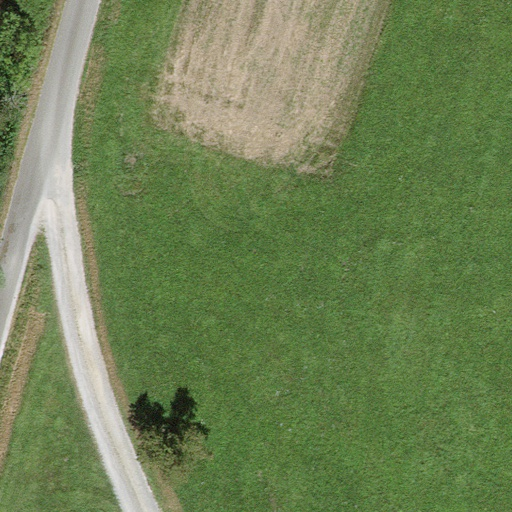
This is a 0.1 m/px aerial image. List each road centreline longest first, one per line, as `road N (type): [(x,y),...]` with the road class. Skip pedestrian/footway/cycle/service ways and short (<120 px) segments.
road 1 (track): [(33,185),(55,200),(119,474),(136,511)]
road 2 (unclassified): [(0,310),(81,0)]
